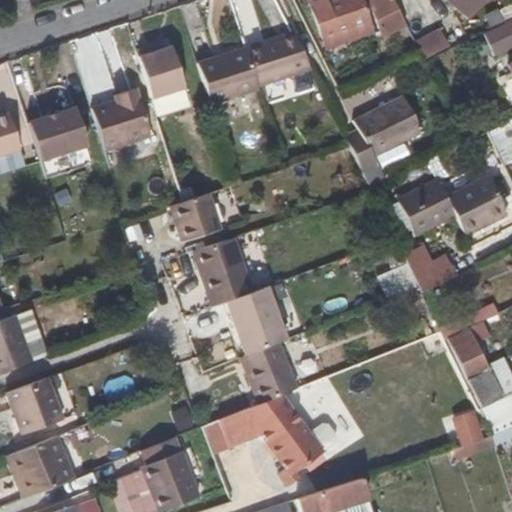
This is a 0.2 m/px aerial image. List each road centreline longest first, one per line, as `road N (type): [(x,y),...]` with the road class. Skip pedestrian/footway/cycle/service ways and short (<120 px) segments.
road 1 (residential): [(0,378),(163,321)]
road 2 (residential): [(0,51),(149,0)]
